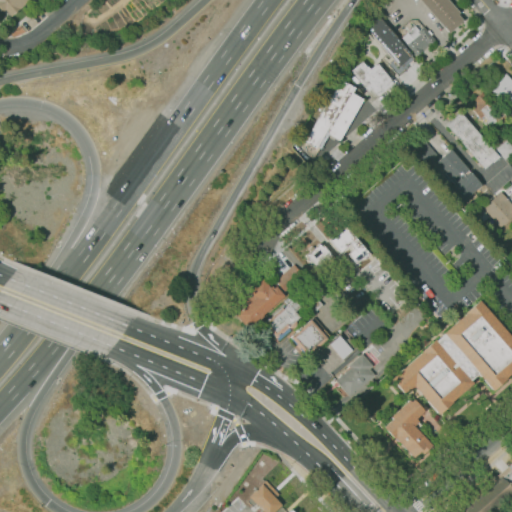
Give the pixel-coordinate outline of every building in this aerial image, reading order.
[(28,0),(11,17),(4,10),(2,12),(0,10),(0,0),(28,0)] [(448,33),(419,0),(447,0),(459,13),(457,14),(463,21),(448,33)] [(398,76),(387,64),(392,59),(367,29),(380,18),(411,55),(410,56),(415,61),(398,76)] [(415,56),(406,45),(407,45),(401,38),(406,33),(414,26),(418,31),(423,27),(427,31),(428,30),(431,34),(430,35),(434,40),(415,56)] [(377,97),(375,94),(370,89),(367,92),(350,71),(361,61),(366,67),(367,66),(369,69),(375,64),(375,65),(377,64),(393,83),(377,97)] [(511,101),(507,106),(502,100),(500,103),(487,88),(494,82),(493,81),(497,78),(498,79),(504,73),(511,83),(511,101)] [(312,160),(301,146),(339,79),(354,88),(352,93),(362,99),(339,141),(328,134),(319,149),(312,160)] [(492,129),(488,124),(486,126),(483,123),(486,121),(484,118),(485,118),(483,115),(479,119),(470,109),(472,107),(469,104),(474,101),(473,99),(482,91),(505,118),(492,129)] [(483,169),(444,125),(459,112),(497,156),(483,169)] [(511,153),(504,160),(495,149),(489,141),(499,132),(511,147),(511,153)] [(429,167),(412,148),(422,139),(439,158),(429,167)] [(461,203),(460,201),(459,202),(450,191),(453,188),(452,186),(455,183),(454,182),(456,181),(453,178),(451,179),(436,161),(450,149),(469,171),(480,185),(467,197),(461,203)] [(511,176),(492,195),(484,185),(508,164),(511,168),(511,176)] [(511,216),(499,228),(481,207),(500,191),(511,205),(511,216)] [(355,264),(347,254),(353,249),(348,244),(339,252),(328,239),(344,226),(369,255),(364,259),(363,257),(355,264)] [(317,272),(306,259),(307,258),(305,256),(318,244),(320,247),(321,246),(333,258),(317,272)] [(283,291),(274,281),(293,264),(302,275),(283,291)] [(339,290),(333,282),(342,275),(348,282),(339,290)] [(247,329),(234,315),(246,304),(244,302),(251,296),(247,291),(261,278),(268,287),(270,285),(273,288),(275,286),(284,296),(262,315),(263,316),(259,320),(258,319),(247,329)] [(276,338),(275,337),(263,324),(280,307),(282,309),(295,297),(301,304),(293,311),(295,313),(313,296),(321,305),(310,316),(305,311),(294,321),(294,322),(294,323),(295,323),(295,324),(295,325),(294,325),(294,326),(293,327),(292,328),(291,328),(291,329),(290,329),(289,329),(289,328),(288,328),(287,328),(276,338)] [(437,415),(413,387),(403,395),(389,379),(420,352),(434,339),(435,341),(442,334),(442,333),(465,313),(464,313),(478,300),(511,339),(511,371),(505,378),(506,379),(492,391),(477,374),(470,380),(472,383),(451,402),(451,403),(437,415)] [(306,356),(289,337),(309,319),(310,320),(313,317),(323,329),(328,336),(326,338),(326,339),(306,356)] [(327,374),(312,356),(339,333),(345,340),(348,337),(357,348),(327,374)] [(349,397),(334,381),(349,368),(347,366),(361,353),(372,366),(368,369),(374,375),(349,397)] [(412,458),(394,439),(393,440),(382,428),(391,419),(389,417),(407,400),(409,402),(412,399),(423,411),(414,419),(420,425),(415,429),(431,446),(422,454),(419,452),(412,458)] [(511,496),(493,511),(463,511),(462,510),(466,507),(464,505),(470,499),(472,501),(494,482),(492,480),(496,476),(498,478),(500,476),(498,474),(511,461),(511,496)] [(273,511),(261,511),(254,504),(251,507),(244,500),(265,480),(278,495),(274,498),(281,505),(273,511)]
